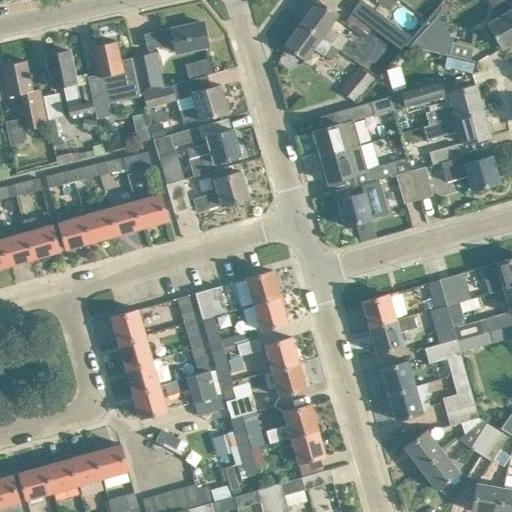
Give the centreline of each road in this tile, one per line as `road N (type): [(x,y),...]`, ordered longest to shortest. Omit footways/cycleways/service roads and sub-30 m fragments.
road 1 (residential): [(383,511),(315,273)]
road 2 (residential): [(64,287),(300,225)]
road 3 (residential): [(300,225),(237,0)]
road 4 (residential): [(0,436),(74,416),(88,403),(92,381),(64,287)]
road 5 (residential): [(315,273),(511,219)]
road 6 (residential): [(0,25),(119,0)]
